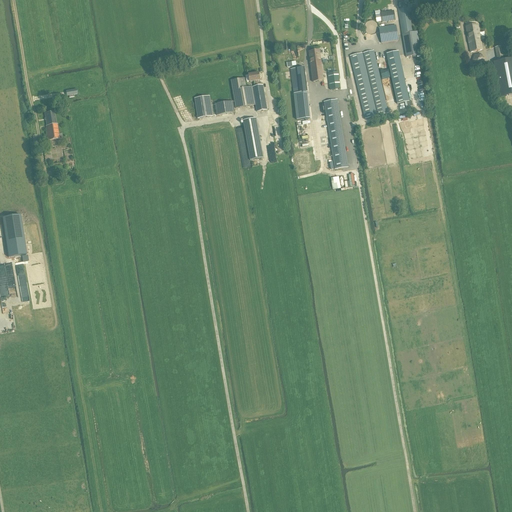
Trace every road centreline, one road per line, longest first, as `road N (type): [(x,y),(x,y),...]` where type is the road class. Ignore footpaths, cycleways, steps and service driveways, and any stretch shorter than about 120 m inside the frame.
road 1 (track): [(310,87),(343,101),(414,511)]
road 2 (track): [(183,125),(247,511)]
road 3 (track): [(271,111),(183,125),(157,69)]
